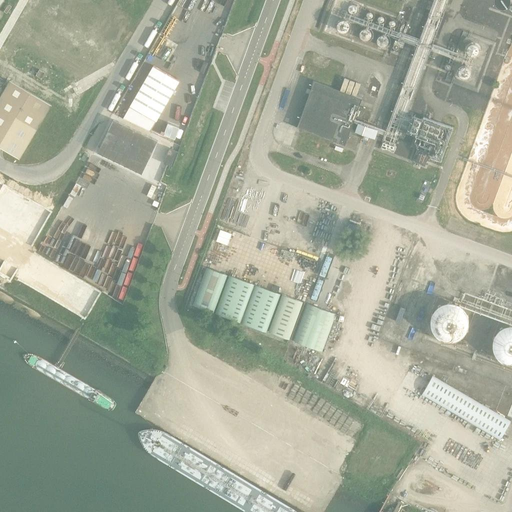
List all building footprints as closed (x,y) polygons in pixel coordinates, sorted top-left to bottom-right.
[(354,26),(354,25),(353,22),(352,20),(349,18),(346,18),(343,18),(341,19),(340,20),(339,22),(338,25),(339,28),(340,31),(342,32),(343,33),(346,33),(349,33),(351,31),(353,29),(354,26)] [(375,33),(374,30),(373,27),(370,26),(367,25),(364,26),(363,27),(361,28),(360,30),(359,33),(360,35),(361,38),(364,40),(367,41),(370,40),(372,39),(374,37),(375,33)] [(395,40),(394,37),(393,35),(391,34),(390,33),(388,32),(384,33),(382,35),(380,37),(379,40),(380,43),(381,45),(383,47),(384,47),(386,48),(389,48),(392,46),(394,44),(395,40)] [(480,45),(480,42),(478,40),(476,38),(473,37),(471,38),(468,39),(466,41),(465,44),(466,47),(467,49),(469,51),(472,52),(475,52),(477,51),(479,48),(480,45)] [(30,56),(30,55),(29,52),(27,49),(25,47),(23,46),(21,46),(17,46),(15,47),(13,48),(11,51),(11,53),(11,55),(11,58),(13,61),(16,64),(19,65),(21,65),(23,64),(25,64),(26,62),(28,61),(29,59),(30,56)] [(50,68),(50,66),(49,64),(47,61),(46,60),(44,59),(40,59),(37,59),(34,62),(32,65),(31,68),(32,72),(33,74),(34,75),(37,77),(40,78),(44,77),(47,75),(49,72),(50,68)] [(473,68),(473,67),(473,64),(471,62),(468,60),(465,60),(463,61),(460,63),(459,65),(458,68),(459,70),(461,73),(464,75),(466,75),(469,74),(471,73),(473,70),(473,68)] [(156,122),(180,82),(153,66),(129,107),(156,122)] [(72,80),(71,77),(70,75),(69,74),(66,72),(63,71),(59,71),(56,73),(53,76),(52,79),(52,81),(53,83),(55,86),(56,88),(58,89),(61,90),(65,89),(67,88),(68,87),(71,84),(71,82),(72,80)] [(10,81),(0,96),(0,148),(19,160),(51,106),(10,81)] [(361,100),(313,82),(297,128),(345,146),(355,117),(361,118),(364,109),(359,107),(361,100)] [(432,118),(416,159),(425,162),(431,148),(438,151),(448,124),(432,118)] [(113,120),(97,153),(141,174),(157,141),(113,120)] [(178,152),(169,148),(163,163),(172,167),(178,152)] [(39,231),(51,210),(25,195),(22,200),(14,195),(17,190),(4,183),(0,185),(0,189),(7,193),(4,199),(10,202),(12,205),(21,210),(16,219),(22,223),(19,225),(25,234),(21,231),(26,240),(26,239),(39,231)] [(7,269),(12,273),(16,267),(7,260),(3,265),(8,269),(7,269)] [(207,268),(193,306),(214,314),(227,276),(207,268)] [(216,312),(215,314),(267,333),(280,295),(229,276),(216,312)] [(282,295),(269,333),(289,341),(303,303),(282,295)] [(469,321),(469,320),(469,316),(467,313),(466,309),(463,306),(460,304),(457,302),(453,300),(449,300),(446,300),(442,301),(438,302),(435,305),(432,308),(430,311),(428,315),(427,319),(428,324),(429,327),(430,331),(433,334),(436,337),(438,339),(442,340),(447,341),(450,341),(454,340),(458,339),(462,336),(465,333),(467,329),(468,325),(469,321)] [(307,304),(293,342),(322,352),(336,315),(307,304)] [(511,322),(509,322),(504,323),(501,324),(498,326),(495,329),(492,331),(490,335),(489,339),(489,343),(489,347),(490,351),(492,354),(494,357),(498,360),(501,362),(504,363),(509,364),(511,363),(511,322)] [(511,421),(432,376),(422,395),(500,440),(511,421)]
